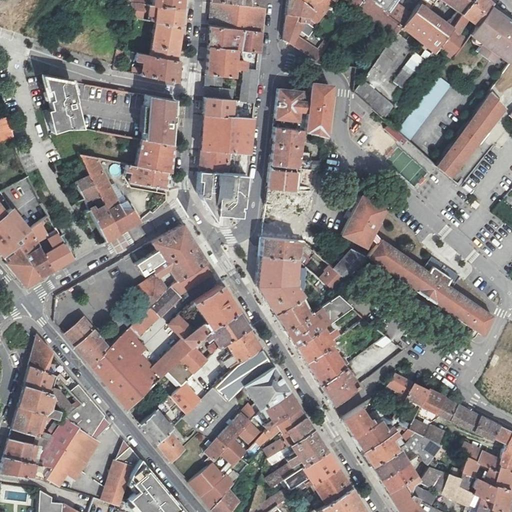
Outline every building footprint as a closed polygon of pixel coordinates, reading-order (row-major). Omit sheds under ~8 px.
[(311,10),(309,8),(299,2),(295,0),(285,0),(283,16),(307,17),(311,10)] [(314,0),(314,1),(309,8),(311,10),(319,14),(329,0),(314,0)] [(358,0),(354,7),(392,35),(398,27),(383,15),(392,3),(393,0),(358,0)] [(403,40),(398,37),(403,31),(430,52),(434,47),(468,0),(418,0),(398,27),(392,35),(370,65),(380,73),(389,62),(388,61),(403,40)] [(408,0),(401,10),(392,3),(383,15),(398,27),(418,0),(408,0)] [(472,24),(487,3),(483,0),(468,0),(434,47),(443,54),(447,58),(461,38),(454,33),(464,18),(472,24)] [(262,8),(238,5),(231,4),(210,1),(208,27),(225,29),(231,29),(259,33),(262,8)] [(153,11),(152,21),(153,21),(177,26),(179,7),(129,2),(128,16),(135,18),(139,18),(141,10),(146,11),(149,10),(153,11)] [(353,7),(346,2),(341,8),(349,13),(353,7)] [(511,56),(511,24),(487,3),(472,24),(466,32),(478,41),(472,48),(487,60),(496,49),(509,60),(511,56)] [(128,16),(119,14),(115,42),(130,45),(134,24),(135,18),(128,16)] [(290,45),(295,36),(302,22),(307,22),(307,17),(283,16),(281,39),(290,45)] [(148,25),(152,26),(153,21),(152,21),(139,18),(135,18),(134,24),(148,27),(148,25)] [(177,26),(153,21),(152,26),(147,56),(175,62),(179,26),(177,26)] [(222,49),(225,29),(208,27),(207,47),(222,49)] [(231,29),(225,29),(222,49),(229,50),(231,29)] [(238,51),(252,52),(257,53),(259,33),(231,29),(229,50),(234,50),(238,51)] [(295,36),(290,45),(314,61),(320,53),(295,36)] [(129,52),(130,45),(115,42),(113,49),(129,52)] [(229,50),(207,47),(205,74),(221,76),(231,78),(232,70),(241,70),(242,70),(242,69),(243,61),(237,60),(233,60),(234,50),(229,50)] [(434,47),(430,52),(425,60),(434,66),(443,54),(434,47)] [(175,62),(147,56),(134,53),(133,61),(144,63),(141,76),(173,82),(175,62)] [(406,61),(401,68),(412,76),(417,70),(406,61)] [(401,68),(398,72),(389,83),(401,92),(409,81),(412,76),(401,68)] [(241,70),(238,101),(251,102),(255,70),(242,69),(242,70),(241,70)] [(393,130),(406,141),(449,83),(436,73),(393,130)] [(221,76),(205,74),(204,84),(220,85),(221,76)] [(70,83),(42,78),(45,92),(49,91),(51,101),(48,102),(53,123),(48,124),(51,133),(70,129),(78,129),(81,130),(74,103),(75,103),(70,83)] [(358,81),(350,92),(381,119),(389,108),(358,81)] [(275,89),(274,103),(272,118),(296,121),(297,111),(305,112),(303,130),(322,136),(327,85),(309,82),(308,92),(275,89)] [(486,93),(501,108),(507,100),(502,96),(491,86),(486,93)] [(203,87),(203,98),(229,100),(230,89),(203,87)] [(501,108),(486,93),(434,164),(447,175),(455,165),(501,108)] [(172,102),(145,97),(144,108),(146,108),(144,133),(142,133),(141,140),(169,145),(172,102)] [(203,98),(201,114),(228,117),(229,100),(203,98)] [(251,102),(238,101),(236,118),(249,119),(251,102)] [(249,119),(236,118),(228,117),(201,114),(198,149),(225,152),(229,152),(245,154),(249,119)] [(0,133),(0,144),(14,138),(10,117),(0,119),(0,132),(0,133)] [(267,164),(300,168),(308,168),(308,167),(308,159),(309,153),(298,151),(299,130),(271,127),(269,146),(267,164)] [(168,158),(169,145),(141,140),(139,140),(134,166),(167,172),(168,158)] [(225,152),(198,149),(197,169),(223,173),(224,168),(225,152)] [(245,154),(229,152),(228,169),(228,173),(243,175),(245,154)] [(88,175),(105,211),(117,205),(94,158),(78,155),(88,175)] [(318,160),(308,159),(308,167),(317,168),(318,160)] [(266,176),(265,187),(296,189),(298,180),(299,180),(300,168),(267,164),(266,176)] [(149,191),(159,193),(160,189),(166,191),(166,180),(167,172),(134,166),(131,183),(149,187),(149,191)] [(240,207),(243,175),(228,173),(223,173),(197,169),(195,192),(199,193),(201,201),(210,215),(215,215),(215,212),(227,213),(227,216),(235,218),(238,214),(238,207),(240,207)] [(94,207),(87,210),(102,242),(110,238),(116,235),(105,211),(88,175),(74,182),(75,185),(82,200),(84,203),(85,206),(92,203),(94,207)] [(263,204),(280,206),(294,207),(309,208),(313,191),(296,189),(265,187),(264,195),(263,204)] [(480,335),(489,315),(450,288),(458,277),(444,267),(443,269),(440,267),(441,265),(429,257),(421,269),(378,239),(377,240),(370,234),(383,209),(360,196),(340,235),(364,247),(366,242),(371,247),(364,256),(415,290),(414,291),(432,303),(433,302),(480,335)] [(478,202),(473,198),(469,203),(474,207),(478,202)] [(491,210),(511,226),(511,212),(499,202),(491,210)] [(309,208),(294,207),(291,220),(280,219),(280,206),(263,204),(262,213),(260,230),(259,237),(294,241),(301,241),(299,237),(295,236),(296,228),(297,228),(298,225),(309,208)] [(117,205),(105,211),(116,235),(125,229),(138,222),(130,211),(122,215),(117,205)] [(3,213),(0,215),(0,253),(8,248),(13,244),(11,240),(25,231),(10,209),(3,213)] [(37,223),(27,230),(35,243),(45,237),(37,223)] [(150,242),(155,250),(161,260),(150,267),(151,269),(155,275),(166,268),(175,281),(204,262),(192,244),(180,225),(150,242)] [(11,240),(13,244),(38,279),(44,275),(50,272),(41,255),(35,243),(27,230),(25,231),(11,240)] [(72,260),(57,236),(47,242),(52,249),(41,255),(50,272),(55,269),(67,263),(72,260)] [(294,251),(294,241),(259,237),(257,255),(292,260),(293,260),(294,251)] [(38,279),(13,244),(8,248),(13,255),(3,262),(23,287),(38,279)] [(330,268),(343,279),(363,257),(347,249),(330,268)] [(151,269),(150,267),(161,260),(155,250),(134,264),(141,275),(151,269)] [(304,260),(294,251),(293,260),(299,266),(304,260)] [(291,284),(293,260),(292,260),(257,255),(256,267),(254,286),(282,330),(310,311),(316,308),(314,305),(303,313),(296,297),(299,296),(291,284)] [(211,273),(204,262),(175,281),(168,287),(175,295),(211,273)] [(318,282),(326,289),(331,293),(343,279),(330,268),(318,282)] [(326,289),(318,282),(305,271),(298,283),(310,299),(326,289)] [(165,290),(155,275),(130,291),(143,311),(147,307),(149,305),(165,290)] [(191,331),(181,320),(177,315),(167,325),(180,339),(188,348),(207,329),(235,311),(218,285),(191,302),(204,321),(191,331)] [(175,295),(168,287),(165,290),(149,305),(159,315),(178,298),(175,295)] [(316,308),(317,307),(334,296),(331,293),(326,289),(310,299),(314,305),(316,308)] [(334,296),(317,307),(327,321),(347,307),(334,296)] [(88,365),(125,409),(164,371),(188,348),(180,339),(150,367),(137,354),(142,349),(133,340),(156,317),(147,307),(143,311),(105,347),(88,365)] [(183,309),(177,315),(181,320),(187,314),(183,309)] [(219,346),(224,343),(246,328),(235,311),(207,329),(188,348),(164,371),(178,385),(180,384),(204,360),(195,350),(212,334),(216,340),(206,346),(207,351),(210,354),(219,346)] [(315,318),(310,311),(282,330),(292,346),(320,326),(322,325),(319,321),(312,326),(309,322),(315,318)] [(360,319),(354,314),(337,326),(342,333),(360,319)] [(63,336),(88,365),(105,347),(82,320),(63,336)] [(303,362),(326,344),(323,339),(330,334),(328,330),(324,332),(320,326),(292,346),(303,362)] [(246,328),(224,343),(230,352),(222,357),(230,370),(236,364),(260,349),(246,328)] [(36,336),(27,366),(43,373),(44,369),(50,351),(36,336)] [(337,360),(326,344),(303,362),(317,384),(341,366),(346,362),(342,357),(337,360)] [(511,357),(511,349),(510,352),(505,348),(503,351),(511,357)] [(236,364),(230,370),(211,388),(220,397),(224,401),(241,386),(271,367),(260,349),(236,364)] [(48,387),(51,376),(43,373),(27,366),(24,377),(22,385),(49,394),(55,396),(56,392),(57,390),(48,387)] [(355,385),(341,366),(317,384),(330,404),(355,385)] [(246,421),(257,410),(259,407),(286,390),(271,367),(241,386),(253,404),(250,407),(247,405),(202,452),(208,458),(204,462),(206,464),(234,434),(246,421)] [(57,375),(44,369),(43,373),(51,376),(54,377),(55,378),(57,375)] [(478,382),(503,397),(509,388),(507,387),(484,371),(478,382)] [(404,395),(412,382),(394,373),(386,386),(404,395)] [(192,391),(200,399),(210,389),(202,381),(192,391)] [(427,389),(412,382),(404,395),(404,397),(419,404),(427,389)] [(180,384),(178,385),(167,395),(184,414),(185,413),(195,403),(180,384)] [(16,406),(39,413),(55,418),(57,411),(45,408),(49,394),(22,385),(18,397),(16,406)] [(72,409),(63,416),(76,429),(50,468),(43,479),(56,485),(63,473),(73,478),(96,442),(88,438),(103,416),(77,386),(69,392),(79,403),(72,409)] [(195,422),(220,397),(211,388),(210,389),(200,399),(195,403),(185,413),(195,422)] [(511,390),(509,388),(503,397),(509,400),(511,394),(511,390)] [(427,389),(419,404),(413,414),(430,421),(435,411),(443,397),(427,389)] [(260,424),(264,429),(269,425),(296,406),(286,390),(259,407),(257,410),(258,412),(261,411),(267,419),(260,424)] [(55,396),(49,394),(60,411),(63,416),(72,409),(56,392),(55,396)] [(511,394),(509,400),(503,409),(511,414),(511,394)] [(456,404),(443,397),(435,411),(449,419),(456,404)] [(456,404),(449,419),(472,430),(479,415),(456,404)] [(33,435),(39,413),(16,406),(10,428),(33,435)] [(269,425),(264,429),(245,450),(250,454),(263,442),(260,439),(265,435),(267,437),(278,429),(281,433),(304,418),(296,406),(269,425)] [(137,424),(154,443),(165,432),(169,429),(153,409),(137,424)] [(360,418),(354,409),(339,419),(350,436),(374,421),(382,416),(376,409),(360,418)] [(63,416),(60,411),(55,418),(60,421),(63,416)] [(195,422),(185,413),(184,414),(180,417),(189,427),(195,422)] [(479,415),(472,430),(490,439),(491,436),(496,423),(479,415)] [(60,421),(52,434),(50,436),(48,440),(48,442),(35,464),(45,466),(50,468),(76,429),(63,416),(60,421)] [(47,431),(52,434),(60,421),(55,418),(47,431)] [(304,418),(281,433),(279,435),(281,438),(286,434),(288,438),(291,441),(311,429),(304,418)] [(406,428),(413,431),(422,436),(427,426),(411,418),(408,424),(406,428)] [(397,424),(400,425),(406,428),(408,424),(399,420),(397,424)] [(257,432),(246,421),(234,434),(242,442),(243,441),(245,443),(257,432)] [(359,450),(383,435),(374,421),(350,436),(359,450)] [(496,423),(491,436),(504,443),(510,430),(496,423)] [(429,424),(427,426),(422,436),(436,443),(443,431),(429,424)] [(413,431),(406,428),(400,425),(398,426),(405,430),(402,435),(406,441),(407,439),(413,431)] [(268,488),(278,481),(325,451),(311,429),(291,441),(286,445),(281,448),(265,458),(267,462),(268,461),(270,464),(285,455),(287,458),(284,460),(287,464),(278,469),(276,466),(269,471),(271,473),(262,478),(261,476),(259,477),(247,511),(258,511),(263,502),(268,488)] [(392,430),(383,435),(359,450),(369,466),(403,445),(399,439),(389,444),(387,442),(395,436),(392,430)] [(511,431),(510,430),(504,443),(501,448),(498,459),(497,466),(511,470),(511,431)] [(436,443),(422,436),(413,431),(407,439),(421,446),(418,452),(416,454),(425,464),(439,444),(436,443)] [(154,443),(168,460),(179,450),(165,432),(154,443)] [(1,457),(30,463),(34,445),(7,438),(1,457)] [(456,452),(464,456),(474,461),(479,450),(462,440),(456,452)] [(259,455),(265,458),(281,448),(278,443),(259,455)] [(377,479),(405,462),(401,456),(399,452),(405,448),(403,445),(369,466),(377,479)] [(114,460),(100,500),(117,506),(128,473),(138,458),(128,446),(114,460)] [(497,466),(498,459),(479,450),(474,461),(476,462),(488,468),(496,471),(497,466)] [(264,511),(278,503),(299,490),(334,466),(325,451),(278,481),(283,489),(263,502),(258,511),(264,511)] [(405,462),(412,457),(409,452),(401,456),(405,462)] [(470,475),(476,462),(474,461),(464,456),(460,470),(470,475)] [(0,473),(27,477),(30,463),(1,457),(0,462),(0,473)] [(183,511),(138,458),(128,473),(117,506),(100,500),(93,497),(87,511),(80,511),(61,501),(59,511),(183,511)] [(377,479),(385,491),(401,482),(406,490),(410,484),(416,479),(413,473),(412,474),(405,462),(377,479)] [(39,479),(43,479),(50,468),(45,466),(39,479)] [(312,503),(316,508),(348,487),(334,466),(299,490),(302,494),(313,487),(319,498),(312,503)] [(416,479),(454,498),(460,487),(456,485),(458,477),(427,466),(416,479)] [(496,471),(488,468),(480,480),(492,486),(493,483),(507,489),(511,477),(511,470),(497,466),(496,471)] [(470,475),(460,470),(458,477),(456,485),(460,487),(463,489),(470,475)] [(198,496),(209,508),(225,489),(230,484),(223,475),(198,496)] [(476,488),(473,494),(488,501),(486,506),(503,511),(507,489),(493,483),(492,486),(480,480),(473,476),(470,484),(476,488)] [(401,482),(385,491),(398,511),(415,511),(411,504),(413,503),(416,500),(417,497),(415,496),(406,490),(401,482)] [(419,489),(410,484),(406,490),(415,496),(419,489)] [(320,511),(363,511),(348,487),(316,508),(312,511),(313,511),(318,511),(320,511)] [(454,498),(475,508),(477,503),(486,506),(488,501),(473,494),(463,489),(460,487),(454,498)] [(38,488),(36,506),(50,510),(53,498),(42,492),(38,488)] [(225,489),(209,508),(211,511),(226,511),(236,502),(225,489)] [(435,495),(419,489),(415,496),(417,497),(416,500),(428,506),(435,495)] [(26,500),(25,492),(4,493),(4,500),(26,500)] [(278,503),(264,511),(279,511),(276,508),(280,506),(278,503)] [(411,504),(415,511),(419,511),(413,503),(411,504)] [(503,511),(486,506),(477,503),(475,508),(474,511),(470,511),(466,511),(465,511),(503,511)]
